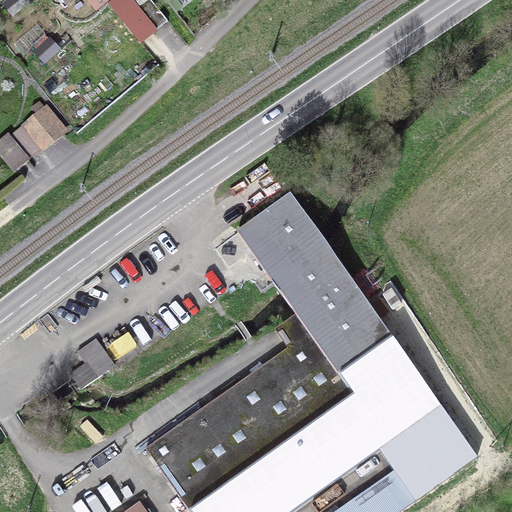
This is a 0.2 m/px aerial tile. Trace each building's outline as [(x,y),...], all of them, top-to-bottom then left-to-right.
[(24,0),(10,0),(3,6),(13,18),(29,5),(24,0)] [(87,0),(97,11),(111,0),(64,0),(69,5),(75,0),(87,0)] [(149,0),(130,0),(156,32),(168,22),(149,0)] [(49,39),(34,53),(44,64),(59,50),(49,39)] [(38,118),(11,140),(28,161),(63,133),(40,103),(31,110),(38,118)] [(0,146),(0,163),(10,177),(25,166),(7,141),(0,146)] [(235,235),(307,336),(361,298),(288,197),(235,235)] [(440,407),(361,298),(307,336),(146,452),(189,511),(292,511),(379,451),(440,407)] [(86,364),(71,375),(82,390),(115,366),(96,340),(77,353),(86,364)] [(476,458),(440,407),(379,451),(400,482),(414,501),(476,458)] [(397,511),(414,501),(400,482),(357,511),(397,511)] [(146,511),(140,503),(126,511),(146,511)]
